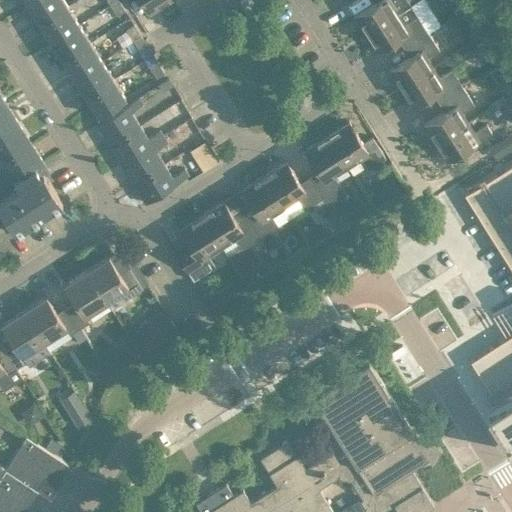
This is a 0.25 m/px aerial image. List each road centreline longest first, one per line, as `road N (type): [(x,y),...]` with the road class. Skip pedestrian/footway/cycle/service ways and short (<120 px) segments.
road 1 (residential): [(74,511),(124,432),(367,276),(511,493)]
road 2 (residential): [(246,152),(343,93),(285,0)]
road 3 (residential): [(111,219),(0,42)]
road 4 (residential): [(164,15),(246,152)]
road 5 (residential): [(134,220),(246,152)]
road 6 (residential): [(0,279),(111,219)]
